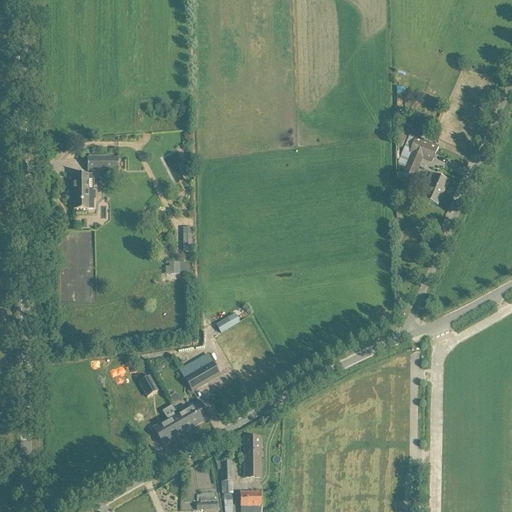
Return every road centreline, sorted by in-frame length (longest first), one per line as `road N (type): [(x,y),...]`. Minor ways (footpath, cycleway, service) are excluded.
road 1 (tertiary): [(27,461),(22,0)]
road 2 (unclassified): [(411,334),(310,380),(85,511)]
road 3 (unclassified): [(411,334),(511,81)]
